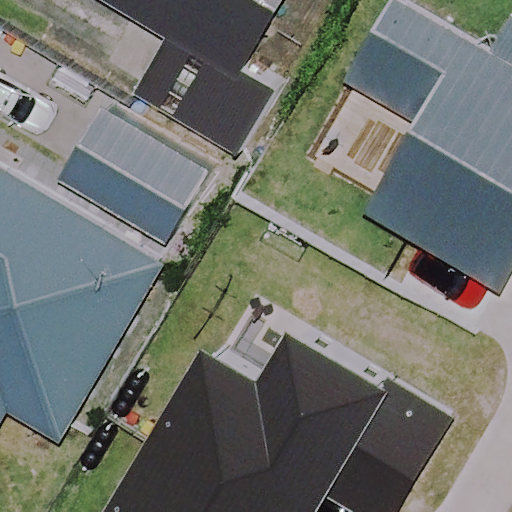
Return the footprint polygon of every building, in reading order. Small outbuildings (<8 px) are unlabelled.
[(290,0),(129,0),(178,29),(144,86),(250,150),(297,72),(261,50),(290,0)] [(511,0),(460,0),(405,93),(511,155),(511,0)] [(79,193),(8,152),(0,165),(0,428),(3,431),(21,401),(70,429),(195,216),(99,160),(79,193)] [(511,278),(487,325),(511,339),(511,278)] [(312,394),(226,342),(145,477),(203,511),(413,511),(427,491),(391,469),(447,376),(356,322),(312,394)]
